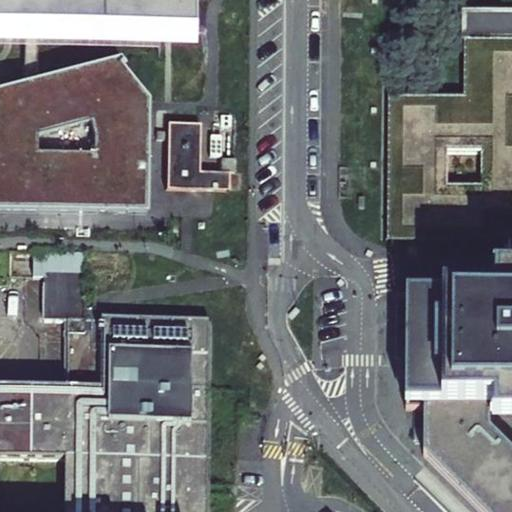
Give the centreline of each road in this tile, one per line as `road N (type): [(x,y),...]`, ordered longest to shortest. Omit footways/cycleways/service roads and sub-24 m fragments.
road 1 (unclassified): [(281,0),(283,340),(307,392),(431,511)]
road 2 (unclassified): [(447,511),(369,411),(365,312),(354,276),(302,217),(302,0)]
